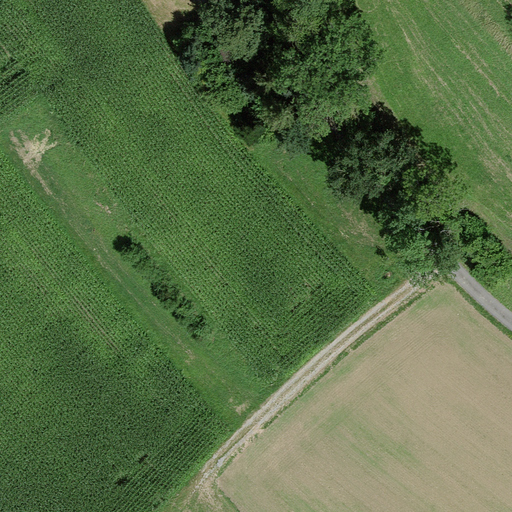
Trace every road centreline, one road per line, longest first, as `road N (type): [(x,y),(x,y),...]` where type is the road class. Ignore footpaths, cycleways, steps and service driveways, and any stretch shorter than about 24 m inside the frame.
road 1 (track): [(511,317),(403,215),(342,131),(279,0)]
road 2 (track): [(449,259),(369,317),(184,489)]
